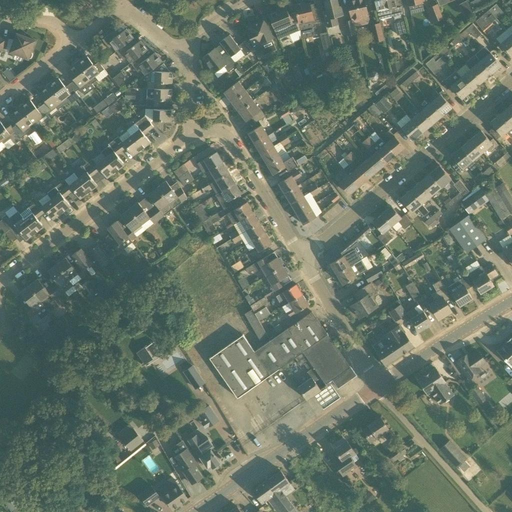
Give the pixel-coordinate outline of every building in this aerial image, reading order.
[(343,15),(340,6),(338,7),(336,0),(328,0),(324,1),(326,7),(322,8),(327,27),(338,24),(336,17),(343,15)] [(355,0),(351,1),(348,2),(351,18),(352,20),(354,27),(370,23),(367,14),(364,0),(355,0)] [(404,14),(402,6),(396,7),(394,0),(377,0),(374,1),(379,20),(404,14)] [(466,1),(458,6),(464,18),(473,13),(466,1)] [(304,2),(295,5),(296,12),(299,26),(300,30),(301,32),(311,29),(314,29),(316,28),(315,25),(321,24),(317,8),(311,9),(310,3),(305,4),(304,2)] [(433,23),(443,19),(437,4),(427,8),(433,23)] [(495,17),(496,18),(499,8),(496,4),(489,10),(492,14),(495,17)] [(278,39),(300,30),(299,26),(296,12),(289,15),(286,7),(268,15),(278,39)] [(493,24),(492,23),(487,18),(492,14),(489,10),(475,22),(484,32),(493,24)] [(496,19),(496,18),(495,17),(492,14),(487,18),(492,23),(494,21),(496,19)] [(355,34),(354,27),(352,20),(344,21),(348,36),(355,34)] [(249,33),(248,34),(252,43),(258,58),(266,55),(261,44),(272,39),(263,21),(262,21),(251,26),(253,32),(249,33)] [(405,29),(403,22),(397,23),(399,31),(405,29)] [(380,23),(370,25),(374,43),(384,40),(380,23)] [(481,34),(472,24),(459,35),(459,36),(462,39),(470,32),(475,39),(481,34)] [(102,40),(109,49),(112,46),(116,51),(127,43),(133,38),(126,29),(116,36),(113,31),(102,40)] [(328,32),(320,34),(324,50),(331,48),(328,32)] [(17,33),(10,52),(28,59),(29,58),(30,59),(31,58),(32,56),(32,54),(31,53),(35,40),(25,36),(25,35),(24,34),(21,33),(20,33),(19,34),(17,33)] [(241,49),(245,56),(251,51),(244,42),(238,46),(229,35),(219,42),(227,52),(231,57),(241,49)] [(511,57),(511,56),(511,36),(511,35),(500,44),(511,57)] [(462,39),(459,36),(452,41),(455,45),(462,39)] [(127,43),(116,51),(123,60),(127,58),(131,63),(141,55),(148,50),(140,41),(131,48),(127,43)] [(439,52),(446,60),(453,55),(446,47),(439,52)] [(215,48),(202,58),(208,66),(214,73),(224,66),(229,72),(234,68),(236,66),(237,65),(236,64),(231,57),(227,52),(221,56),(215,49),(215,48)] [(162,62),(159,58),(155,52),(145,60),(141,55),(131,63),(138,72),(141,70),(145,75),(162,62)] [(439,52),(432,58),(425,64),(434,75),(441,69),(440,67),(447,61),(446,60),(439,52)] [(490,52),(480,61),(491,74),(501,65),(490,52)] [(77,61),(76,62),(92,84),(97,79),(95,76),(104,69),(98,62),(94,65),(89,59),(87,57),(86,58),(81,61),(80,59),(77,61)] [(480,61),(470,69),(482,82),(491,74),(480,61)] [(73,67),(67,72),(74,81),(70,84),(76,91),(79,89),(84,95),(94,87),(92,84),(76,62),(74,64),(72,65),(73,67)] [(399,62),(391,63),(393,72),(401,71),(399,62)] [(271,68),(267,63),(262,66),(267,71),(271,68)] [(161,83),(166,83),(172,83),(173,72),(170,72),(164,64),(151,73),(151,82),(148,82),(147,89),(155,89),(161,89),(161,83)] [(470,69),(460,77),(472,91),(482,82),(470,69)] [(460,77),(456,72),(455,71),(445,80),(450,86),(462,99),(472,91),(460,77)] [(121,72),(112,79),(119,87),(123,84),(124,76),(121,72)] [(302,79),(299,72),(294,75),(297,81),(302,79)] [(409,77),(412,81),(420,75),(416,72),(409,77)] [(402,83),(406,87),(412,81),(409,77),(402,83)] [(49,83),(47,84),(64,105),(69,101),(67,98),(76,91),(70,84),(65,87),(64,86),(59,79),(53,83),(51,81),(49,83)] [(224,92),(231,102),(245,90),(238,81),(224,92)] [(45,89),(39,94),(46,102),(41,106),(47,113),(56,106),(59,109),(60,108),(64,105),(47,84),(46,85),(43,87),(45,89)] [(440,94),(444,92),(440,87),(435,91),(439,95),(440,94)] [(397,88),(389,94),(396,102),(404,96),(397,88)] [(147,106),(160,107),(161,100),(171,101),(172,89),(161,89),(155,89),(147,89),(147,106)] [(239,111),(253,100),(245,90),(231,102),(239,111)] [(112,93),(107,97),(111,102),(116,98),(112,93)] [(439,95),(430,103),(442,116),(452,108),(440,94),(439,95)] [(101,97),(94,103),(100,112),(108,106),(101,97)] [(376,104),(384,114),(392,107),(384,97),(376,104)] [(21,105),(19,106),(35,127),(39,125),(40,123),(38,120),(47,113),(41,106),(37,109),(30,100),(25,105),(23,103),(21,105)] [(246,121),(251,118),(261,110),(253,100),(239,111),(246,121)] [(116,102),(110,107),(115,114),(121,109),(116,102)] [(430,103),(421,111),(432,124),(442,116),(430,103)] [(374,104),(368,109),(375,118),(382,113),(374,104)] [(16,111),(11,116),(17,124),(13,128),(18,135),(27,128),(30,131),(35,127),(19,106),(18,107),(15,109),(16,111)] [(500,114),(511,128),(511,127),(511,108),(510,106),(500,114)] [(104,115),(106,118),(113,113),(109,107),(102,112),(104,115)] [(145,116),(140,120),(149,131),(153,127),(150,123),(153,121),(161,121),(171,121),(171,110),(156,109),(154,109),(153,116),(145,116)] [(290,114),(287,109),(280,113),(282,118),(290,114)] [(265,116),(261,110),(251,118),(255,123),(265,116)] [(432,124),(421,111),(411,120),(422,133),(432,124)] [(496,118),(490,123),(494,127),(501,136),(502,136),(507,132),(511,138),(511,128),(500,114),(496,118)] [(83,118),(78,122),(81,127),(87,122),(83,118)] [(141,130),(132,137),(142,149),(150,143),(144,134),(149,131),(140,120),(136,123),(141,130)] [(411,120),(401,128),(412,141),(422,133),(411,120)] [(0,139),(1,141),(3,143),(3,144),(11,138),(15,144),(22,139),(18,135),(13,128),(11,125),(6,129),(0,121),(0,139)] [(76,121),(70,126),(75,132),(80,127),(76,121)] [(248,133),(254,143),(267,135),(261,124),(248,133)] [(385,144),(395,156),(404,148),(389,130),(385,133),(390,139),(385,144)] [(481,130),(471,139),(483,152),(487,149),(489,152),(498,145),(492,139),(489,141),(481,130)] [(118,137),(113,140),(121,151),(126,148),(133,156),(142,149),(132,137),(128,131),(127,131),(119,137),(118,137)] [(75,133),(72,140),(79,144),(82,137),(75,133)] [(281,142),(288,137),(285,133),(278,137),(281,142)] [(274,145),(268,136),(267,135),(254,143),(260,153),(274,145)] [(375,142),(370,136),(366,139),(386,163),(395,156),(385,144),(380,138),(375,142)] [(291,142),(288,137),(281,142),(283,146),(291,142)] [(54,139),(48,143),(52,148),(57,144),(54,139)] [(370,157),(367,159),(377,171),(386,163),(366,139),(361,143),(367,149),(365,151),(370,157)] [(471,139),(461,147),(473,161),(483,152),(471,139)] [(109,145),(101,152),(105,158),(116,172),(125,165),(117,155),(121,151),(113,140),(109,144),(109,145)] [(260,153),(266,164),(280,156),(274,145),(260,153)] [(473,161),(461,147),(451,156),(457,162),(452,166),(458,173),(467,165),(472,171),(477,166),(473,161)] [(39,148),(34,152),(38,158),(44,154),(39,148)] [(351,151),(347,155),(353,161),(356,158),(351,151)] [(197,163),(204,174),(210,170),(223,162),(217,152),(204,160),(197,163)] [(499,166),(511,156),(507,152),(495,162),(499,166)] [(358,187),(368,179),(358,167),(353,161),(347,155),(343,158),(349,164),(343,169),(348,175),(358,187)] [(280,156),(266,164),(273,175),(285,167),(286,167),(289,171),(297,165),(295,161),(292,157),(290,158),(283,162),(280,156)] [(88,163),(96,173),(100,170),(107,178),(116,172),(105,158),(97,164),(92,159),(88,163)] [(358,167),(368,179),(377,171),(367,159),(358,167)] [(210,170),(216,181),(229,173),(223,162),(210,170)] [(88,163),(83,166),(74,173),(89,192),(98,186),(91,177),(96,173),(88,163)] [(184,164),(174,171),(183,185),(194,180),(184,164)] [(440,165),(430,174),(441,187),(451,179),(440,165)] [(493,171),(490,167),(483,173),(486,177),(493,171)] [(278,183),(285,194),(298,186),(294,179),(301,175),(298,171),(278,183)] [(487,179),(486,177),(483,173),(482,172),(475,178),(481,184),(487,179)] [(61,183),(69,194),(73,190),(80,199),(89,192),(74,173),(61,183)] [(216,181),(222,191),(235,183),(229,173),(216,181)] [(334,177),(349,195),(358,187),(348,175),(343,179),(338,173),(334,177)] [(6,174),(0,178),(0,188),(11,181),(6,174)] [(430,174),(420,182),(431,196),(441,187),(430,174)] [(202,189),(209,185),(207,180),(199,184),(202,189)] [(451,200),(455,203),(469,192),(459,180),(453,185),(460,193),(451,200)] [(166,181),(157,188),(169,203),(177,197),(178,197),(182,202),(187,198),(181,187),(174,192),(173,190),(166,181)] [(422,204),(431,196),(420,182),(410,191),(422,204)] [(69,194),(61,183),(47,194),(62,213),(71,206),(64,198),(69,194)] [(235,183),(222,191),(215,195),(224,210),(231,205),(229,201),(242,194),(235,183)] [(310,192),(318,187),(315,183),(307,188),(310,192)] [(501,219),(511,212),(511,197),(503,183),(486,193),(501,219)] [(212,189),(209,185),(202,189),(205,193),(212,189)] [(291,204),(304,196),(298,186),(285,194),(291,204)] [(318,187),(310,192),(313,197),(321,192),(318,187)] [(157,205),(152,209),(159,219),(164,215),(161,210),(169,203),(157,188),(148,194),(157,205)] [(412,213),(417,208),(424,216),(428,212),(422,204),(410,191),(400,199),(412,213)] [(474,192),(460,203),(469,214),(482,204),(474,192)] [(38,200),(34,204),(42,215),(46,211),(53,220),(62,213),(47,194),(39,201),(38,200)] [(330,199),(333,203),(340,197),(336,194),(330,199)] [(310,206),(304,196),(291,204),(297,214),(310,206)] [(448,209),(455,203),(451,200),(444,205),(448,209)] [(154,223),(159,219),(152,209),(146,213),(138,202),(129,209),(141,225),(150,218),(154,223)] [(253,213),(247,202),(227,214),(232,223),(233,225),(253,213)] [(29,208),(20,214),(24,220),(25,220),(35,234),(43,227),(37,218),(42,215),(34,204),(29,208)] [(316,217),(310,206),(297,214),(303,225),(316,217)] [(401,217),(391,206),(382,214),(392,226),(398,221),(402,226),(405,229),(412,223),(405,214),(401,217)] [(129,227),(124,231),(131,240),(137,236),(133,231),(141,225),(129,209),(120,216),(129,227)] [(432,216),(435,220),(442,214),(439,210),(432,216)] [(15,235),(17,233),(19,232),(26,240),(35,234),(25,220),(24,220),(20,214),(18,212),(10,218),(7,215),(2,219),(3,220),(15,235)] [(205,212),(199,216),(203,222),(209,218),(205,212)] [(246,231),(259,223),(253,213),(233,225),(237,230),(229,235),(232,239),(239,235),(246,231)] [(202,223),(208,233),(216,229),(213,224),(221,219),(217,214),(202,223)] [(373,222),(382,233),(377,237),(380,241),(384,245),(393,238),(386,231),(392,226),(382,214),(373,222)] [(467,253),(487,239),(469,215),(450,228),(467,253)] [(428,226),(435,220),(432,216),(425,222),(428,226)] [(15,235),(3,220),(0,221),(0,230),(3,229),(6,233),(5,233),(12,242),(17,239),(15,235)] [(111,225),(108,228),(116,239),(111,243),(118,253),(124,249),(132,242),(131,240),(124,231),(117,222),(116,221),(111,225)] [(259,223),(246,231),(252,241),(265,233),(259,223)] [(368,226),(361,231),(365,235),(371,230),(368,226)] [(272,244),(265,233),(252,241),(256,247),(249,252),(251,256),(272,244)] [(5,234),(2,237),(8,245),(11,242),(5,234)] [(242,239),(239,235),(232,239),(235,244),(242,239)] [(343,256),(330,264),(336,274),(349,266),(359,260),(353,250),(350,248),(357,242),(354,237),(346,244),(339,250),(343,256)] [(511,242),(502,248),(511,264),(511,242)] [(110,262),(97,245),(85,254),(81,248),(72,255),(79,265),(83,269),(89,277),(110,262)] [(108,245),(103,249),(110,258),(115,255),(108,245)] [(424,257),(421,251),(402,263),(405,268),(424,257)] [(400,254),(395,258),(400,263),(405,260),(400,254)] [(451,254),(446,257),(454,269),(459,265),(451,254)] [(393,255),(392,255),(388,258),(387,259),(395,267),(398,265),(400,263),(395,258),(393,255)] [(260,269),(265,277),(283,266),(282,265),(284,264),(280,257),(278,258),(277,257),(269,262),(266,256),(256,262),(246,268),(248,273),(253,270),(255,272),(260,269)] [(66,258),(57,264),(73,286),(78,282),(81,285),(90,279),(89,277),(83,269),(79,265),(74,269),(66,258)] [(349,266),(336,274),(343,285),(366,271),(360,260),(359,261),(349,266)] [(244,267),(241,261),(230,266),(234,273),(244,267)] [(427,262),(423,264),(427,272),(431,270),(427,262)] [(56,282),(51,286),(59,296),(64,292),(65,292),(73,286),(57,264),(48,271),(56,282)] [(403,272),(398,265),(395,267),(394,268),(399,275),(403,272)] [(497,275),(491,265),(483,269),(481,266),(469,274),(481,293),(493,285),(490,279),(497,275)] [(265,277),(274,291),(283,285),(280,280),(288,275),(287,274),(289,273),(285,266),(284,267),(283,266),(265,277)] [(386,273),(382,267),(367,276),(370,282),(386,273)] [(466,276),(459,280),(448,287),(451,293),(460,306),(472,298),(467,289),(472,286),(466,276)] [(45,307),(59,296),(51,286),(46,290),(38,279),(29,285),(45,307)] [(430,304),(439,319),(451,311),(445,301),(450,298),(439,281),(433,285),(437,291),(431,295),(435,302),(430,304)] [(375,300),(375,297),(378,295),(371,282),(361,288),(353,294),(358,301),(351,306),(359,318),(378,305),(375,300)] [(422,298),(413,282),(406,286),(415,301),(422,298)] [(289,302),(302,295),(296,284),(276,296),(280,302),(287,298),(289,302)] [(29,285),(20,292),(21,293),(29,303),(23,307),(31,317),(36,313),(45,307),(29,285)] [(251,306),(256,303),(253,298),(247,294),(244,295),(251,306)] [(286,313),(288,317),(309,305),(302,295),(289,302),(293,308),(286,313)] [(256,303),(251,306),(253,309),(260,320),(271,314),(266,307),(270,304),(265,297),(256,303)] [(100,298),(93,304),(98,309),(105,304),(100,298)] [(198,322),(192,325),(198,335),(214,325),(201,304),(191,310),(198,322)] [(396,321),(406,315),(400,304),(390,309),(396,321)] [(407,313),(411,319),(418,332),(431,324),(424,311),(423,311),(420,305),(407,313)] [(260,340),(268,335),(266,332),(259,321),(260,320),(253,309),(242,316),(247,325),(250,323),(260,340)] [(223,349),(211,357),(230,386),(238,397),(251,389),(295,358),(297,360),(301,365),(304,363),(309,371),(314,368),(325,384),(332,379),(338,388),(356,375),(351,367),(350,367),(339,351),(312,311),(284,331),(263,346),(255,351),(252,347),(243,335),(233,342),(223,349)] [(85,312),(76,319),(81,325),(90,318),(85,312)] [(16,317),(12,320),(17,326),(21,323),(16,317)] [(268,335),(270,339),(284,330),(280,324),(266,332),(268,335)] [(414,347),(405,333),(399,325),(383,335),(389,344),(376,353),(385,366),(386,365),(413,347),(414,347)] [(71,327),(65,331),(67,335),(73,331),(71,327)] [(497,351),(496,351),(511,368),(511,336),(510,338),(511,340),(509,343),(507,341),(506,342),(506,343),(505,344),(497,351)] [(145,347),(136,353),(145,365),(153,359),(145,347)] [(456,361),(455,362),(468,380),(469,380),(482,371),(480,368),(486,363),(484,360),(478,351),(471,357),(469,354),(465,356),(456,361)] [(205,383),(193,365),(183,372),(195,389),(205,383)] [(312,377),(298,387),(306,400),(307,400),(321,390),(320,388),(325,384),(314,368),(309,371),(308,372),(312,377)] [(440,404),(454,394),(436,368),(418,380),(427,394),(431,392),(440,404)] [(487,399),(478,386),(470,391),(479,405),(485,400),(487,399)] [(485,400),(479,405),(491,420),(499,415),(487,399),(485,400)] [(158,417),(148,403),(135,412),(145,427),(158,417)] [(208,418),(213,424),(220,419),(210,405),(200,411),(205,420),(208,418)] [(369,427),(362,431),(369,441),(376,437),(377,438),(383,434),(388,441),(394,437),(389,430),(381,417),(368,426),(369,427)] [(128,452),(140,443),(131,431),(119,441),(128,452)] [(213,446),(207,437),(200,442),(196,436),(188,441),(208,469),(212,467),(212,468),(220,462),(210,449),(213,446)] [(156,440),(149,444),(152,450),(160,446),(156,440)] [(449,440),(440,449),(457,468),(467,459),(449,440)] [(334,463),(343,475),(356,466),(354,463),(359,459),(347,441),(334,449),(341,460),(336,464),(335,463),(334,463)] [(388,455),(393,461),(406,452),(402,446),(388,455)] [(203,477),(195,466),(199,464),(187,448),(175,456),(184,470),(183,471),(192,484),(203,477)] [(465,460),(458,467),(464,472),(470,466),(465,460)] [(290,483),(280,470),(266,481),(280,499),(289,511),(294,508),(281,490),(290,483)] [(373,476),(378,481),(382,477),(377,471),(373,476)] [(266,502),(265,501),(270,498),(280,511),(287,511),(289,511),(280,499),(266,481),(252,491),(262,504),(265,502),(266,502)] [(176,482),(161,492),(161,494),(170,506),(173,510),(188,499),(176,483),(176,482)] [(97,483),(92,489),(102,497),(107,491),(97,483)] [(139,495),(148,507),(161,497),(152,485),(139,495)] [(369,491),(363,497),(369,503),(375,497),(369,491)] [(2,500),(8,508),(17,502),(10,494),(2,500)]
